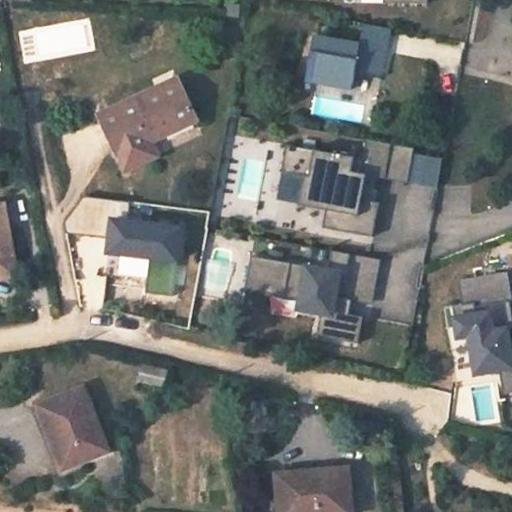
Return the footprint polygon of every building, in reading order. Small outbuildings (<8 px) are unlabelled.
[(382,75),(391,27),(364,22),(361,41),(314,32),(305,79),(351,88),(355,69),(382,75)] [(195,121),(176,80),(101,115),(127,171),(157,156),(151,141),(149,136),(158,132),(161,137),(195,121)] [(151,141),(161,137),(158,132),(149,136),(151,141)] [(411,178),(417,147),(369,138),(366,158),(289,143),(289,146),(291,147),(287,168),(285,168),(284,170),(311,175),(306,203),(328,207),(325,226),(370,235),(377,200),(356,196),(358,184),(361,185),(363,174),(368,175),(369,173),(378,175),(378,172),(411,178)] [(378,175),(410,181),(411,178),(378,172),(378,175)] [(375,236),(382,201),(377,200),(370,235),(375,236)] [(5,206),(0,206),(0,279),(17,277),(5,206)] [(150,273),(148,292),(183,294),(188,220),(115,214),(111,270),(150,273)] [(381,260),(381,258),(332,248),(329,268),(252,253),(251,257),(258,258),(254,282),(301,291),(298,307),(322,311),(317,333),(352,340),(356,317),(343,314),(346,297),(367,301),(376,260),(381,260)] [(367,301),(373,302),(381,260),(376,260),(367,301)] [(509,272),(508,269),(458,277),(462,303),(464,314),(455,316),(458,335),(469,333),(475,372),(499,368),(503,392),(511,390),(511,355),(508,327),(494,329),(491,317),(511,314),(511,310),(506,273),(509,272)] [(464,314),(462,303),(453,304),(455,316),(464,314)] [(511,326),(511,314),(491,317),(494,329),(508,327),(511,326)] [(359,341),(363,318),(356,317),(352,340),(359,341)] [(83,388),(39,405),(64,468),(87,459),(86,456),(108,448),(83,388)] [(87,459),(109,451),(108,448),(86,456),(87,459)] [(352,511),(349,467),(278,474),(281,511),(352,511)]
